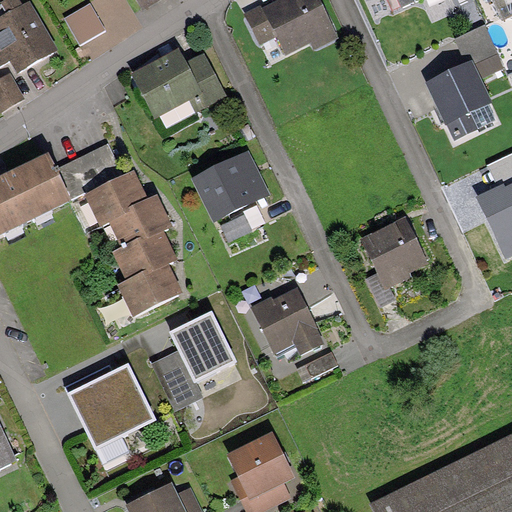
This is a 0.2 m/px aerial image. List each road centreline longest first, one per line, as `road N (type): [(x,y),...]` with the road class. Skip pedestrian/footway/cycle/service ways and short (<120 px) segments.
road 1 (residential): [(203,1),(371,340),(402,340),(464,308),(476,286),(345,0)]
road 2 (residential): [(203,1),(0,141)]
road 3 (residential): [(0,343),(82,511)]
